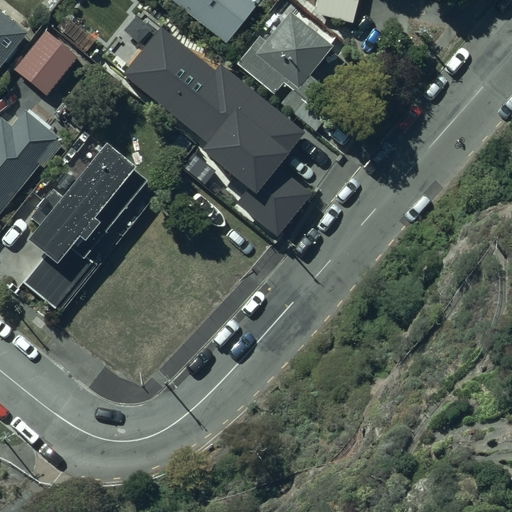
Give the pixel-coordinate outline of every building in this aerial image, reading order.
[(170,0),(223,41),(255,0),(170,0)] [(360,0),(317,0),(316,10),(356,19),(360,0)] [(293,9),(259,53),(249,45),(232,68),(266,94),(280,76),(305,95),(343,47),(293,9)] [(0,65),(25,34),(0,14),(0,65)] [(138,18),(126,31),(140,44),(152,31),(138,18)] [(158,27),(120,74),(206,144),(199,152),(251,195),(241,207),(275,235),(305,198),(271,170),(301,134),(219,67),(215,73),(158,27)] [(18,70),(49,95),(78,58),(46,34),(18,70)] [(0,209),(59,134),(29,110),(12,132),(0,122),(0,209)] [(29,276),(67,306),(100,263),(88,253),(147,178),(106,145),(32,239),(48,251),(29,276)] [(185,173),(162,195),(194,227),(216,204),(185,173)] [(132,237),(50,336),(58,344),(62,340),(77,353),(73,358),(89,371),(93,367),(110,380),(107,384),(128,401),(212,299),(152,250),(160,239),(147,229),(137,241),(132,237)]
